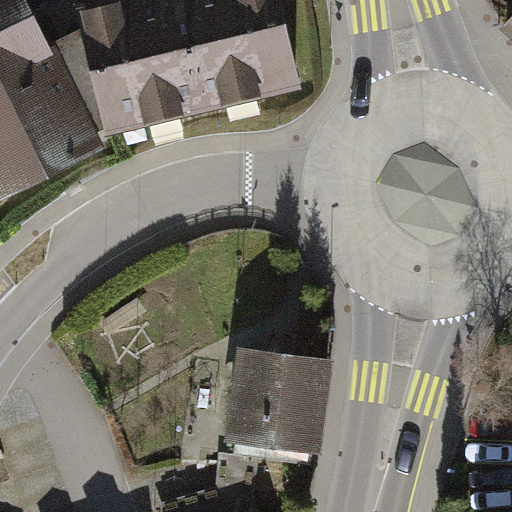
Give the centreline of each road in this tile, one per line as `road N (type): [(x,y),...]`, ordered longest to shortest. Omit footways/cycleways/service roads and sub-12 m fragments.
road 1 (residential): [(333,177),(230,177),(168,199),(55,271),(0,329)]
road 2 (secondary): [(376,511),(426,392),(448,282)]
road 3 (secondary): [(381,275),(368,511)]
